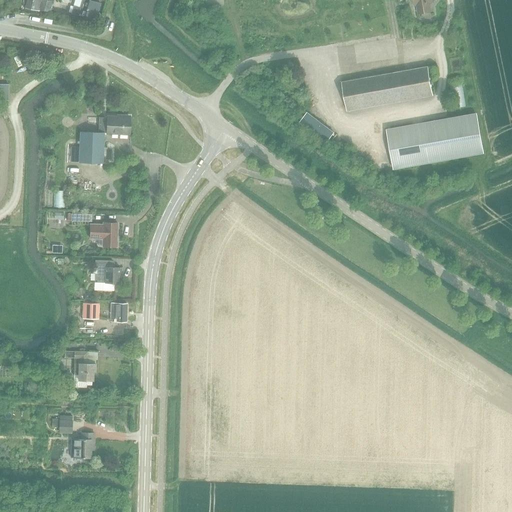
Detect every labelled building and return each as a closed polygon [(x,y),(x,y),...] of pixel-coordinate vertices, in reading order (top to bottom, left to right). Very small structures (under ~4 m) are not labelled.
[(41,2),(31,0),(26,0),(25,8),(39,11),(39,10),(44,11),(46,3),(43,2),(41,2)] [(46,0),(44,11),(50,12),(52,1),(47,0),(46,0)] [(74,6),(72,13),(81,15),(80,17),(95,21),(100,3),(88,0),(81,0),(79,7),(74,6)] [(432,0),(413,0),(413,1),(416,0),(419,14),(431,12),(429,2),(433,1),(432,0)] [(347,110),(433,95),(428,66),(342,82),(347,110)] [(466,76),(453,77),(455,101),(468,100),(466,76)] [(326,142),(333,132),(307,112),(300,122),(326,142)] [(475,113),(386,129),(393,169),(482,153),(475,113)] [(129,134),(130,118),(107,117),(99,117),(98,133),(104,133),(129,134)] [(103,163),(104,133),(98,133),(80,132),(79,162),(103,163)] [(67,197),(66,184),(56,184),(57,197),(67,197)] [(71,214),(71,220),(91,221),(92,213),(71,213),(71,214)] [(90,224),(90,239),(98,239),(98,246),(102,246),(117,246),(117,237),(116,236),(116,230),(117,231),(117,223),(103,222),(103,224),(90,224)] [(119,283),(120,267),(112,267),(112,261),(95,260),(95,267),(97,267),(97,274),(95,274),(94,282),(103,282),(103,291),(114,291),(114,283),(119,283)] [(126,321),(127,304),(111,303),(111,321),(126,321)] [(83,319),(98,319),(98,304),(83,304),(83,319)] [(99,353),(99,345),(89,345),(89,353),(99,353)] [(64,351),(64,358),(74,359),(74,374),(73,384),(73,387),(86,387),(86,385),(91,385),(92,380),(93,380),(93,372),(95,372),(95,364),(87,363),(87,351),(74,351),(64,351)] [(52,419),(52,427),(59,427),(59,432),(72,433),(72,420),(59,420),(59,419),(52,419)] [(71,439),(71,457),(77,457),(90,458),(91,445),(93,445),(94,433),(82,433),(81,439),(78,439),(71,439)]
